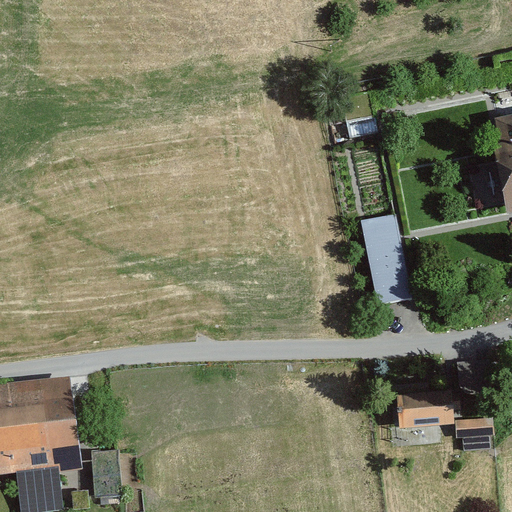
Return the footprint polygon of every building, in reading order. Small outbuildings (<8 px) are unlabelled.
[(371,89),(340,96),(346,121),(376,114),(371,89)] [(511,116),(495,120),(511,213),(511,212),(511,116)] [(393,214),(360,221),(378,306),(412,299),(393,214)] [(490,361),(459,362),(460,391),(491,391),(490,361)] [(68,381),(0,390),(0,477),(9,476),(14,511),(47,511),(62,510),(57,473),(80,470),(68,381)] [(453,390),(392,395),(395,432),(456,427),(457,439),(487,436),(486,415),(455,418),(453,390)] [(114,449),(91,451),(95,497),(118,495),(114,449)] [(89,490),(72,491),(73,509),(90,508),(89,490)]
